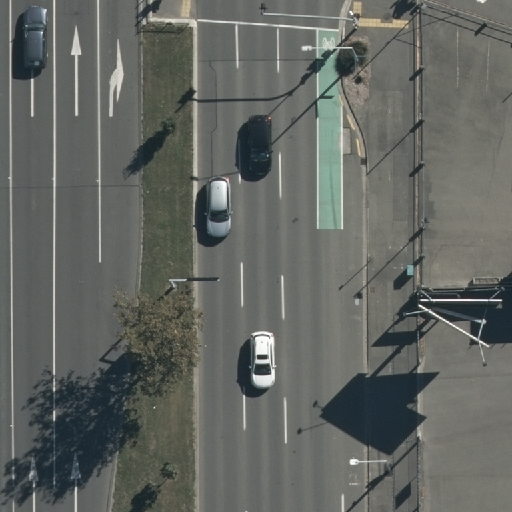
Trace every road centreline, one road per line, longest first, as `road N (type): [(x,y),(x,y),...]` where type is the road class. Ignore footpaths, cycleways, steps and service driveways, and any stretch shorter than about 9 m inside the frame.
road 1 (primary): [(262,0),(267,511)]
road 2 (primary): [(38,511),(36,0)]
